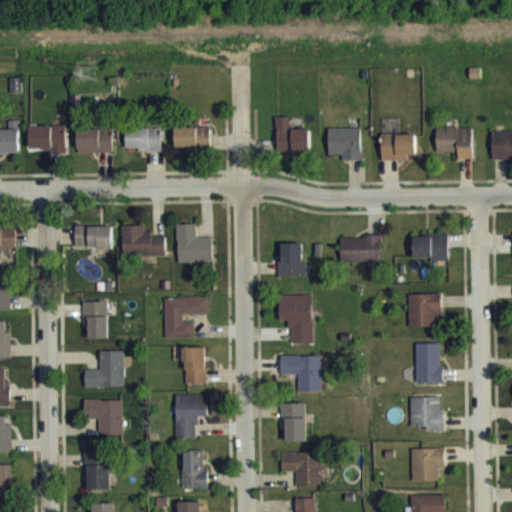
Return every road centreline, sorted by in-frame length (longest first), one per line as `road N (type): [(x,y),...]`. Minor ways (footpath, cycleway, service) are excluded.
road 1 (residential): [(0,189),(268,184),(321,196),(511,193)]
road 2 (residential): [(239,64),(245,511)]
road 3 (residential): [(46,189),(49,511)]
road 4 (residential): [(477,194),(481,511)]
